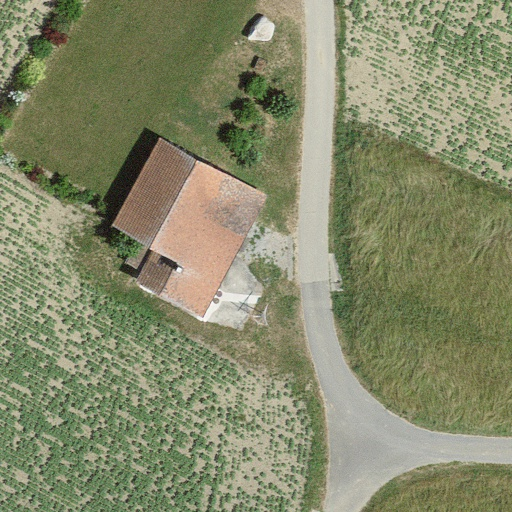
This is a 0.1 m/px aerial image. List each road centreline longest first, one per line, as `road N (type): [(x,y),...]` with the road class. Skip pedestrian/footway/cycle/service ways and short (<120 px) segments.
road 1 (track): [(373,428),(344,396),(317,298),(319,0)]
road 2 (track): [(511,452),(445,450),(373,428)]
